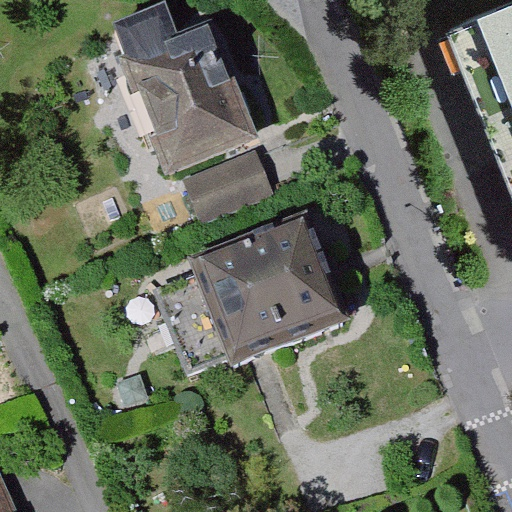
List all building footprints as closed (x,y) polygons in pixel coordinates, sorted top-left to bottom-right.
[(511,0),(483,0),(511,70),(511,0)] [(250,138),(206,29),(175,41),(162,10),(114,29),(171,169),(250,138)] [(274,200),(256,156),(186,184),(204,229),(274,200)] [(312,235),(205,276),(207,282),(162,299),(194,383),(237,366),(240,373),(349,331),(312,235)] [(0,511),(14,511),(1,482),(0,482),(0,511)]
